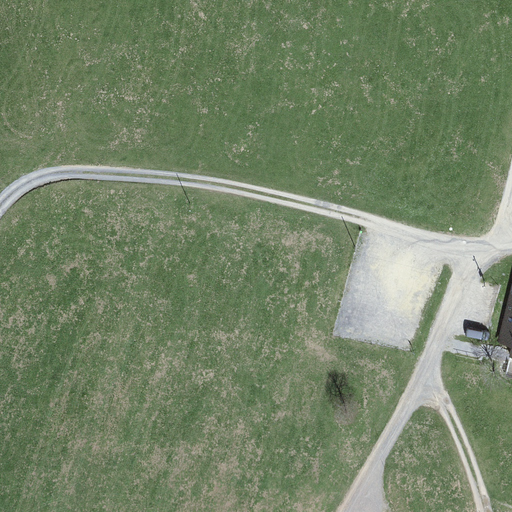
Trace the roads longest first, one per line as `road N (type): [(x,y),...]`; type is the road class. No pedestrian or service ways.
road 1 (track): [(483,263),(448,244),(235,192),(36,182),(0,215)]
road 2 (track): [(487,511),(439,362)]
